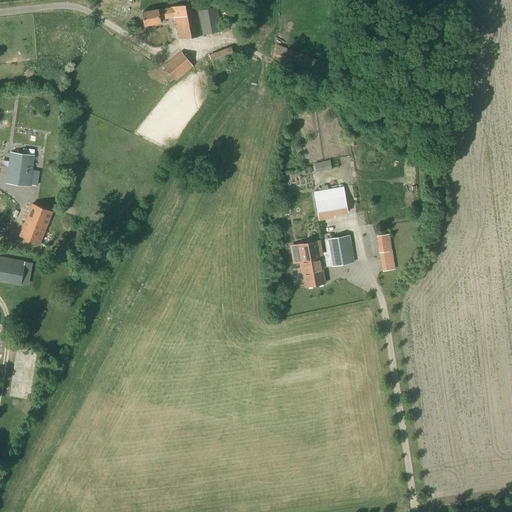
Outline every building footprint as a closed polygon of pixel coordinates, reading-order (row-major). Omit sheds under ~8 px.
[(199,10),(197,2),(171,7),(158,9),(142,12),(144,26),(161,22),(160,20),(172,17),(172,18),(174,18),(179,40),(222,31),(218,7),(199,10)] [(330,80),(334,67),(277,44),(272,58),(330,80)] [(176,81),(193,67),(181,52),(163,66),(176,81)] [(30,187),(35,155),(10,152),(6,184),(30,187)] [(319,218),(348,213),(343,186),(314,191),(319,218)] [(26,220),(46,228),(52,212),(32,204),(26,220)] [(40,244),(46,228),(26,220),(19,236),(40,244)] [(85,245),(92,236),(78,225),(71,234),(85,245)] [(325,284),(322,268),(333,266),(333,267),(354,263),(350,235),(328,239),(324,240),(326,252),(322,252),(320,240),(319,241),(289,246),(293,264),(299,263),(301,272),(303,271),(306,287),(325,284)] [(383,271),(394,269),(391,251),(380,253),(383,271)] [(0,280),(21,284),(25,261),(0,256),(0,280)]
